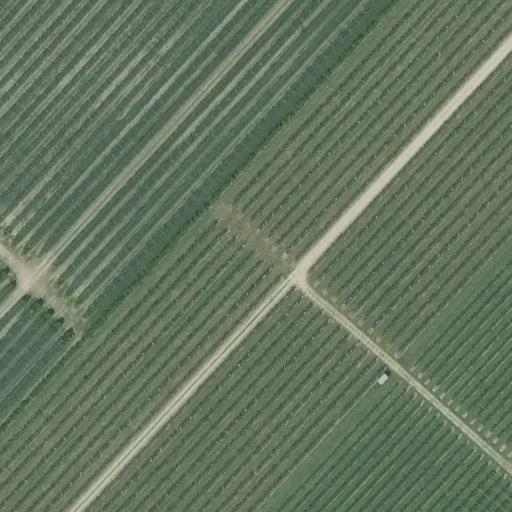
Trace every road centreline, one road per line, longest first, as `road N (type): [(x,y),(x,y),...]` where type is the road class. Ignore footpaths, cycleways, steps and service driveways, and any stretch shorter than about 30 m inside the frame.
road 1 (track): [(83,511),(511,43)]
road 2 (track): [(0,320),(293,0)]
